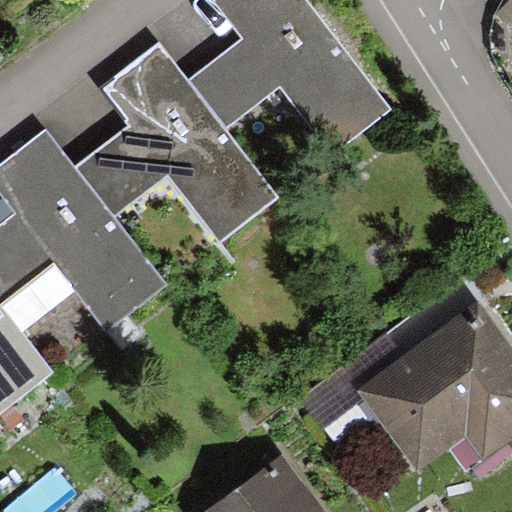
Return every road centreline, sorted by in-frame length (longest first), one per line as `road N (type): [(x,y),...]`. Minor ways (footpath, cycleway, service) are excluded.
road 1 (residential): [(0,109),(144,0)]
road 2 (residential): [(511,151),(414,1)]
